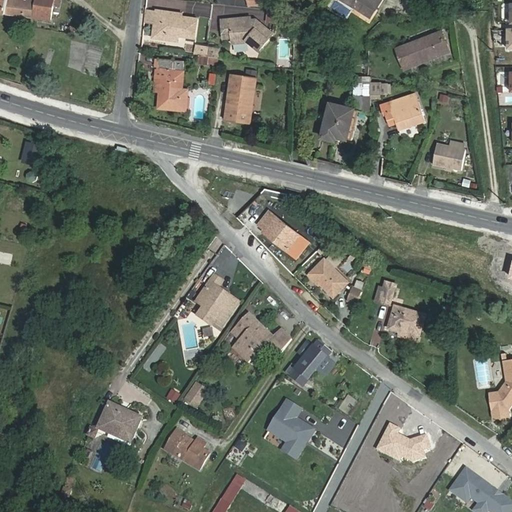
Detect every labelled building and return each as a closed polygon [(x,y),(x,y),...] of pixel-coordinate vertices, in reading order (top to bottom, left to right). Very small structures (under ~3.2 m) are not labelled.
[(0,0),(0,13),(53,21),(55,0),(0,0)] [(343,0),(371,17),(382,0),(343,0)] [(148,9),(146,23),(156,24),(156,22),(158,11),(148,9)] [(177,13),(158,10),(158,11),(156,22),(156,24),(153,38),(167,40),(168,35),(196,39),(199,19),(176,16),(177,13)] [(275,22),(294,23),(294,12),(276,10),(275,22)] [(222,20),(224,39),(233,38),(250,36),(250,42),(260,51),(274,34),(257,20),(248,21),(248,18),(222,20)] [(81,33),(81,26),(71,25),(71,32),(81,33)] [(442,32),(398,49),(406,70),(431,60),(430,56),(449,49),(442,32)] [(98,69),(100,48),(84,46),(82,68),(98,69)] [(200,55),(198,64),(208,65),(210,57),(200,55)] [(184,71),(165,69),(163,86),(155,85),(154,91),(161,91),(159,108),(186,110),(187,98),(182,97),(184,71)] [(257,79),(233,75),(226,120),(251,123),(257,79)] [(380,83),(371,83),(371,99),(380,99),(380,95),(380,83)] [(380,83),(380,95),(389,95),(389,83),(380,83)] [(442,93),(440,105),(448,107),(450,95),(442,93)] [(417,95),(382,106),(385,116),(395,112),(401,129),(425,121),(417,95)] [(371,97),(356,96),(356,112),(371,114),(371,97)] [(355,110),(332,105),(324,134),(347,140),(355,110)] [(452,141),(451,146),(467,149),(468,144),(452,141)] [(434,165),(463,170),(467,149),(451,146),(438,144),(434,165)] [(321,159),(318,168),(338,175),(342,165),(321,159)] [(27,179),(36,182),(40,174),(30,170),(27,179)] [(289,250),(301,236),(270,211),(259,225),(265,230),(264,232),(276,242),(277,240),(289,250)] [(334,297),(349,283),(325,260),(310,274),(334,297)] [(223,327),(240,303),(219,289),(224,282),(216,277),(199,302),(206,307),(200,316),(213,325),(216,322),(223,327)] [(391,305),(396,287),(387,285),(386,289),(380,287),(377,300),(382,302),(381,303),(391,305)] [(348,300),(357,304),(362,293),(353,289),(348,300)] [(421,334),(427,315),(396,306),(390,328),(402,332),(403,329),(421,334)] [(254,358),(275,337),(250,313),(233,331),(242,339),(248,346),(245,350),(254,358)] [(234,347),(250,363),(254,358),(245,350),(248,346),(242,339),(234,347)] [(303,387),(333,352),(320,341),(315,347),(309,341),(299,354),(305,359),(291,377),(303,387)] [(511,410),(511,408),(511,407),(511,358),(505,360),(508,380),(501,390),(502,396),(500,399),(493,400),(496,418),(511,415),(511,410)] [(206,390),(199,385),(192,395),(200,400),(206,390)] [(177,403),(181,395),(173,390),(169,398),(177,403)] [(501,390),(491,392),(493,400),(500,399),(502,396),(501,390)] [(350,416),(360,401),(348,393),(339,409),(350,416)] [(279,448),(299,460),(318,428),(300,417),(306,408),(288,398),(265,438),(280,447),(279,448)] [(134,439),(143,418),(112,404),(100,429),(111,434),(113,429),(134,439)] [(111,434),(109,437),(130,447),(134,439),(113,429),(111,434)] [(200,440),(197,445),(186,438),(188,435),(179,430),(167,450),(200,470),(211,453),(204,449),(207,444),(200,440)] [(511,511),(511,497),(468,466),(450,491),(474,507),(473,509),(476,511),(489,511),(490,510),(492,511),(511,511)] [(238,474),(214,511),(227,511),(248,480),(238,474)] [(72,490),(66,488),(62,501),(68,503),(72,490)] [(191,510),(194,502),(187,499),(184,507),(191,510)]
